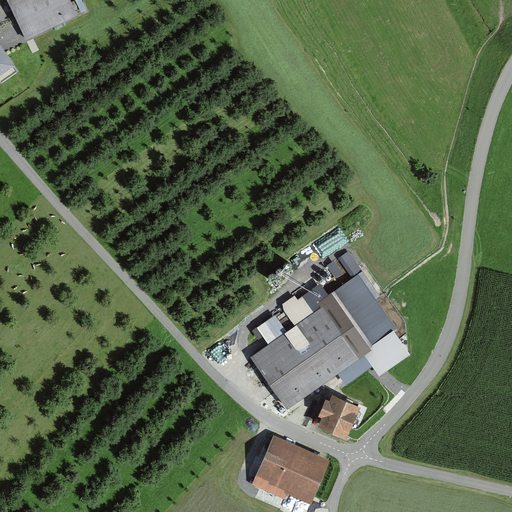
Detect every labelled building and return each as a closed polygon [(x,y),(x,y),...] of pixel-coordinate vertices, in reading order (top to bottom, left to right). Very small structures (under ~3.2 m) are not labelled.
[(76,0),(14,0),(34,40),(84,16),(76,0)] [(0,80),(20,67),(3,42),(0,43),(0,80)] [(290,410),(400,333),(359,275),(328,297),(320,286),(286,310),(297,326),(288,333),(275,314),(257,327),(269,344),(252,356),(290,410)] [(369,408),(338,394),(325,424),(355,438),(369,408)] [(248,480),(256,483),(275,437),(267,434),(248,480)] [(316,503),(335,459),(277,435),(256,486),(286,499),(289,491),(316,503)]
